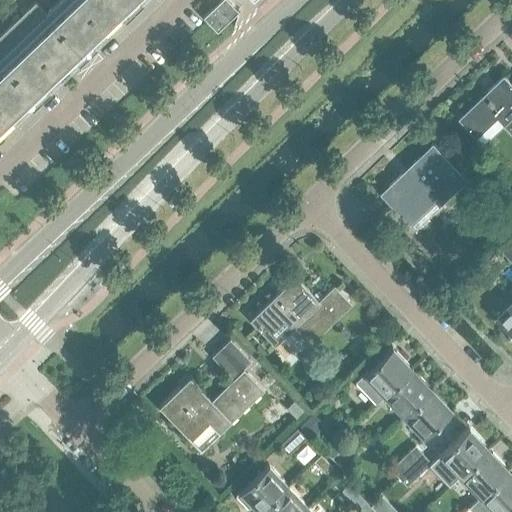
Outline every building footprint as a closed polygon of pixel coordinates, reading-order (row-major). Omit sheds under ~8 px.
[(0,126),(131,0),(58,0),(46,12),(35,0),(0,34),(0,126)] [(220,0),(204,16),(216,30),(237,10),(227,0),(220,0)] [(481,97),(461,117),(484,142),(504,123),(511,130),(511,80),(505,74),(481,97)] [(382,192),(416,228),(468,179),(434,143),(382,192)] [(511,247),(509,244),(502,251),(511,260),(511,247)] [(462,279),(470,287),(491,267),(483,258),(462,279)] [(318,300),(294,275),(250,318),(275,343),(295,324),(311,341),(351,302),(333,285),(318,300)] [(511,301),(497,316),(511,331),(511,301)] [(263,389),(242,367),(250,360),(229,338),(212,355),(236,381),(214,402),(189,376),(159,405),(200,449),(263,389)] [(383,395),(412,367),(392,346),(356,381),(376,402),(383,395)] [(412,367),(383,395),(402,415),(431,387),(412,367)] [(451,408),(431,387),(402,415),(422,436),(451,408)] [(295,399),(286,407),(295,417),(304,409),(295,399)] [(311,436),(324,424),(317,417),(304,429),(311,436)] [(460,475),(489,447),(469,426),(440,454),(460,475)] [(280,443),(281,443),(289,451),(304,436),(296,428),(280,443)] [(337,438),(324,450),(331,457),(343,445),(337,438)] [(398,477),(423,453),(415,445),(390,469),(398,477)] [(489,447),(460,475),(479,495),(508,468),(489,447)] [(333,466),(321,453),(313,461),(325,474),(333,466)] [(423,453),(398,477),(407,486),(431,462),(423,453)] [(261,511),(289,484),(269,463),(241,491),(261,511)] [(511,471),(508,468),(479,495),(495,511),(503,511),(511,504),(511,471)] [(354,501),(360,496),(348,483),(342,489),(354,501)] [(301,511),(309,505),(289,484),(261,511),(260,511),(301,511)] [(367,511),(372,507),(360,496),(354,501),(364,511),(367,511)]
